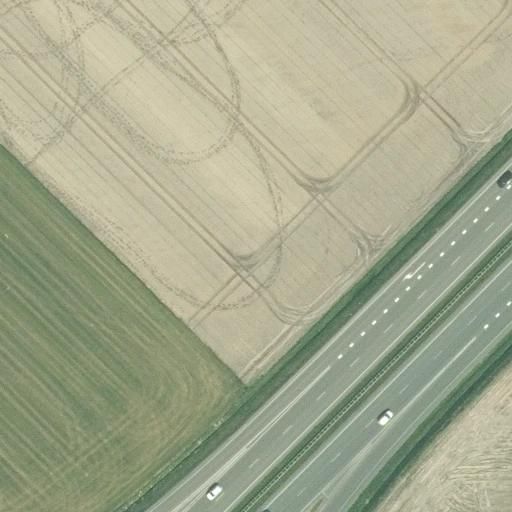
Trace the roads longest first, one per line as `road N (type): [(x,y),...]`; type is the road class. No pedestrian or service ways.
road 1 (trunk): [(511,199),(342,371)]
road 2 (trunk): [(342,371),(161,511)]
road 3 (trunk): [(342,371),(202,511)]
road 4 (trunk): [(280,511),(413,380)]
road 5 (trunk): [(327,511),(413,380)]
road 6 (trunk): [(413,380),(511,281)]
